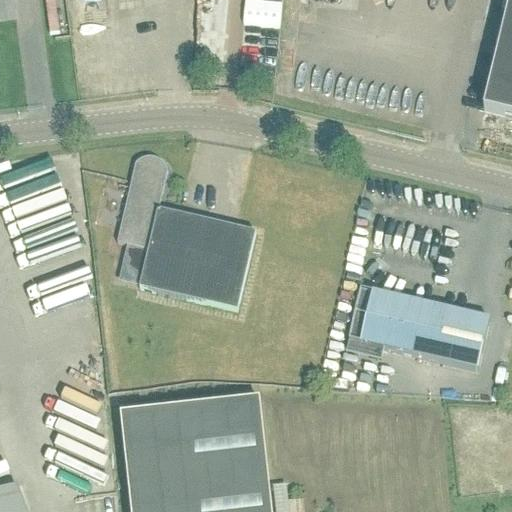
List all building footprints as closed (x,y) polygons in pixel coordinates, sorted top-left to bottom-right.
[(511,0),(483,115),(511,121),(511,0)] [(282,8),(245,5),(243,27),(280,31),(282,8)] [(421,117),(426,100),(391,91),(386,108),(421,117)] [(135,169),(117,247),(148,255),(139,293),(237,316),(256,237),(158,215),(167,176),(166,172),(164,169),(161,166),(157,164),(153,162),(149,162),(145,162),(141,164),(138,166),(135,169)] [(477,376),(489,325),(372,298),(360,349),(477,376)] [(271,511),(259,405),(120,421),(130,511),(271,511)] [(287,511),(285,488),(273,490),(274,511),(287,511)] [(26,511),(17,490),(0,496),(0,511),(26,511)]
